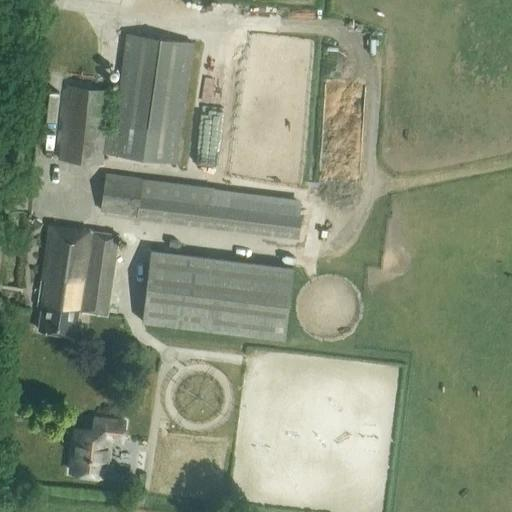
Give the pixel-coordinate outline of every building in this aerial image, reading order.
[(104,153),(176,164),(193,43),(126,33),(112,130),(106,129),(112,90),(66,84),(57,159),(102,164),(104,153)] [(104,175),(100,211),(299,237),(302,215),(173,199),(174,185),(104,175)] [(106,314),(117,236),(49,225),(38,304),(42,305),(38,329),(74,334),(77,310),(106,314)] [(293,267),(150,250),(141,322),(284,340),(293,267)] [(122,441),(124,421),(93,418),(92,428),(76,427),(71,472),(105,476),(109,440),(122,441)]
